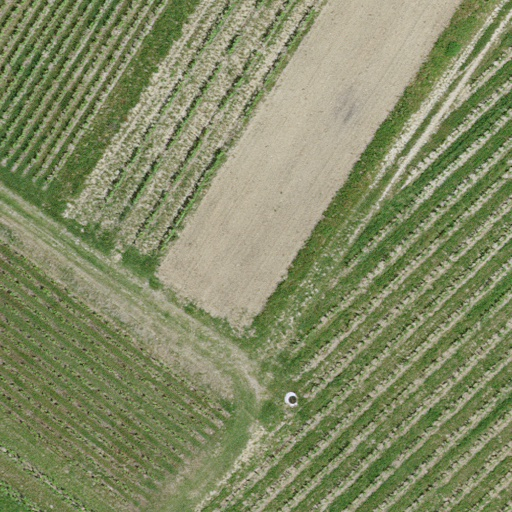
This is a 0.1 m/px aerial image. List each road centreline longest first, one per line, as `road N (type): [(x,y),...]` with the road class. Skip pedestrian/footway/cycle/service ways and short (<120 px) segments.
road 1 (track): [(296,398),(0,193)]
road 2 (track): [(296,398),(181,511)]
